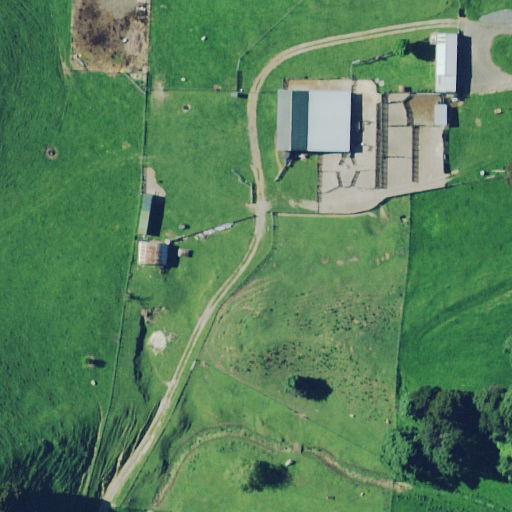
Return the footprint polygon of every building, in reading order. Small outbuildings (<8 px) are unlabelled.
[(455,38),(432,39),(434,94),(457,94),(455,38)] [(350,86),(277,86),(277,156),(350,156),(350,86)] [(448,105),(437,105),(437,125),(448,125),(448,105)] [(159,194),(149,192),(142,234),(151,236),(159,194)] [(166,245),(140,244),(139,264),(166,265),(166,245)]
